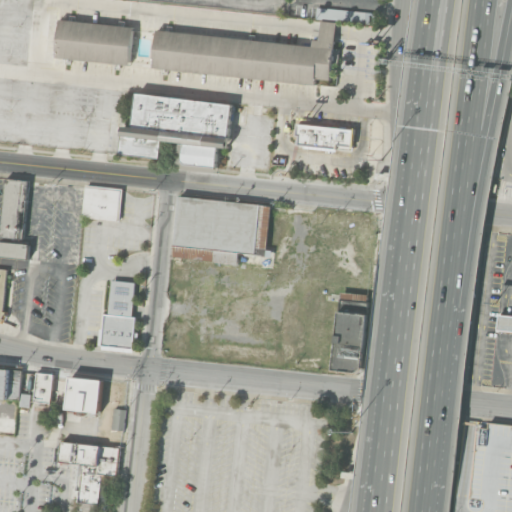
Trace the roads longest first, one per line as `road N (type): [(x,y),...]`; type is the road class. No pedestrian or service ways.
road 1 (motorway): [(436,0),(373,511)]
road 2 (tertiary): [(511,215),(0,160)]
road 3 (motorway): [(426,499),(483,0)]
road 4 (motorway): [(426,499),(511,25)]
road 5 (secondary): [(402,0),(377,391)]
road 6 (primary): [(377,391),(0,345)]
road 7 (residential): [(149,367),(170,180)]
road 8 (residential): [(149,367),(131,511)]
road 9 (primary): [(511,406),(377,391)]
